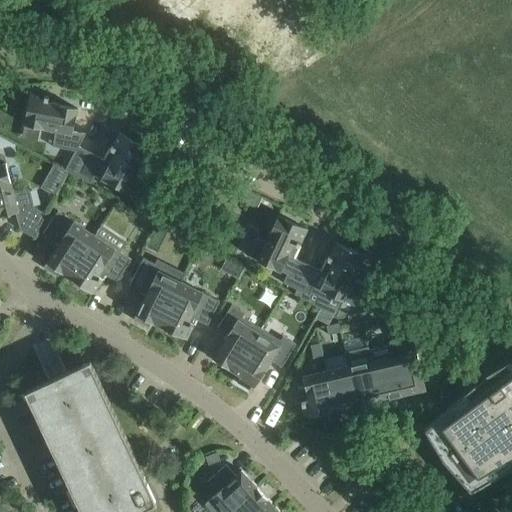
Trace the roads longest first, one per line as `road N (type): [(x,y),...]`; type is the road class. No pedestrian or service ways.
road 1 (residential): [(0,45),(34,52),(374,230)]
road 2 (residential): [(321,511),(228,418),(48,303)]
